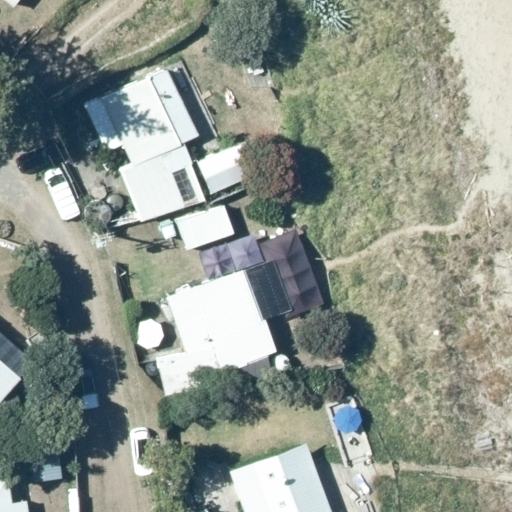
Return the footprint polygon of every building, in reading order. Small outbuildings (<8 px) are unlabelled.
[(82,98),(96,134),(82,139),(89,156),(102,151),(110,148),(122,143),(128,158),(116,162),(138,222),(204,197),(183,142),(194,138),(167,66),(82,98)] [(245,142),(195,163),(206,188),(255,168),(245,142)] [(232,229),(219,200),(172,220),(185,249),(232,229)] [(291,310),(269,253),(163,295),(183,346),(153,358),(167,394),(276,352),(264,321),(291,310)] [(0,397),(19,377),(0,359),(0,397)] [(228,470),(243,511),(330,511),(304,442),(228,470)] [(0,511),(30,511),(28,496),(16,497),(13,476),(0,477),(0,511)]
